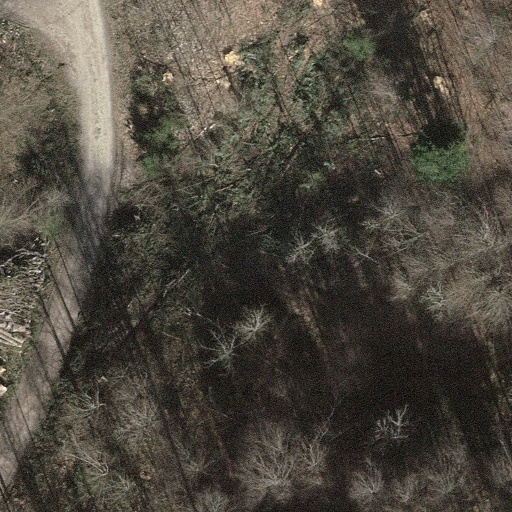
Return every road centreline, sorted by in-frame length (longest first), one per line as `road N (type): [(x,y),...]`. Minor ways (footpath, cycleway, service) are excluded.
road 1 (track): [(85,35),(102,180),(41,398),(0,466)]
road 2 (track): [(102,180),(275,291),(464,332),(511,316)]
